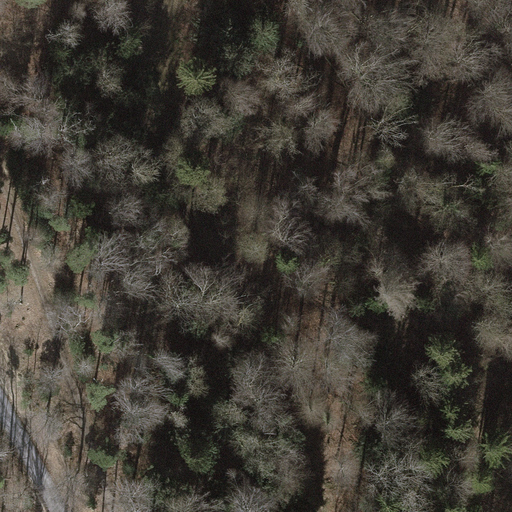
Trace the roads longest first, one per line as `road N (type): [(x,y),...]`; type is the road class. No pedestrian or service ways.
road 1 (track): [(314,511),(301,451),(174,173),(164,115),(177,0)]
road 2 (track): [(59,511),(0,402)]
